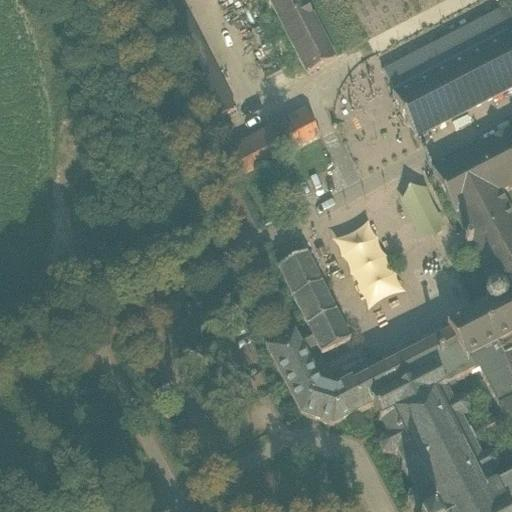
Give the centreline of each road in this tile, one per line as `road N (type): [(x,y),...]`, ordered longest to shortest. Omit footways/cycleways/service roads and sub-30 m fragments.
road 1 (track): [(240,250),(109,0)]
road 2 (unclassified): [(0,374),(240,250)]
